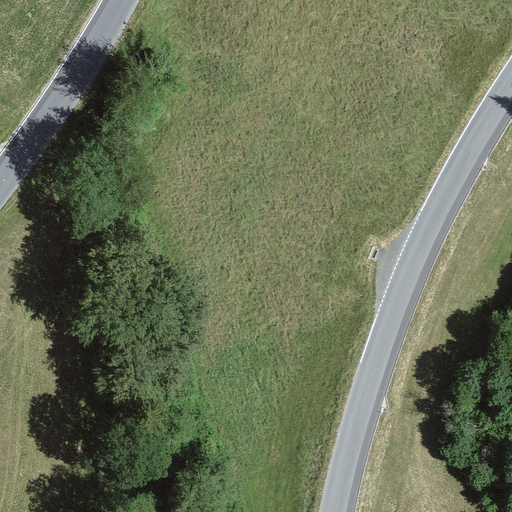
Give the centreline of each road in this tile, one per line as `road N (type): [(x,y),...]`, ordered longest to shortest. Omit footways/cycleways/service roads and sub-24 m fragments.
road 1 (tertiary): [(335,511),(374,372),(417,259),(511,86)]
road 2 (tertiary): [(120,0),(0,183)]
